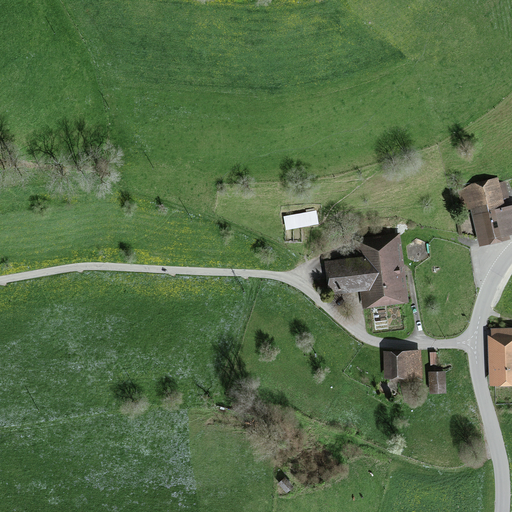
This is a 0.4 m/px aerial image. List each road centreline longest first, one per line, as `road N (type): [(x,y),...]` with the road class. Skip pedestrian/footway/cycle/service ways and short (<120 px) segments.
road 1 (track): [(497,446),(460,469),(441,468),(235,401),(0,429)]
road 2 (unclassified): [(475,341),(382,343),(298,284),(261,273),(106,265),(0,280)]
road 3 (track): [(298,284),(289,257),(203,216),(92,184),(28,185)]
road 4 (tertiary): [(475,341),(500,458),(502,511)]
